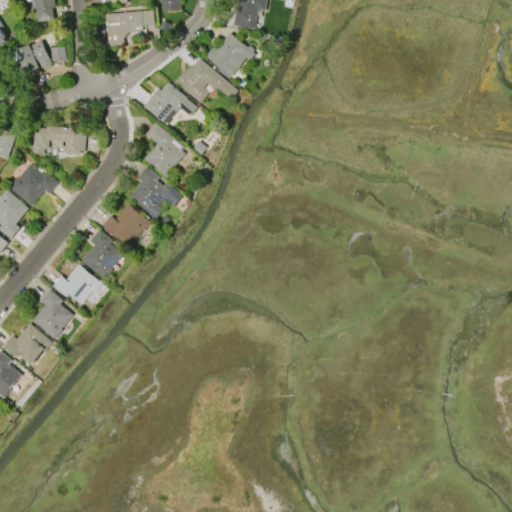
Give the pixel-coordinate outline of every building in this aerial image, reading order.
[(55,21),(37,23),(34,0),(54,0),(55,7),(53,8),(55,21)] [(180,0),(181,10),(163,12),(161,0),(180,0)] [(233,26),(236,4),(232,3),(232,0),(267,0),(266,11),(258,10),(255,29),(233,26)] [(105,15),(153,11),(154,25),(145,25),(146,27),(142,27),(143,32),(128,33),(123,39),(124,43),(121,43),(122,46),(108,47),(107,27),(106,27),(105,15)] [(0,45),(9,40),(0,24),(0,45)] [(216,49),(230,33),(247,48),(249,46),(251,47),(253,49),(253,50),(253,52),(255,54),(250,60),(247,57),(230,77),(206,57),(213,47),(216,49)] [(52,64),(42,69),(39,63),(38,64),(40,68),(38,69),(39,73),(33,76),(31,73),(23,77),(12,53),(30,45),(30,47),(41,42),(52,64)] [(50,48),(52,62),(66,61),(64,46),(50,48)] [(200,58),(237,91),(230,99),(217,87),(215,90),(207,83),(204,88),(209,92),(200,103),(175,82),(182,73),(184,74),(191,66),(192,67),(200,58)] [(168,82),(199,107),(190,117),(179,108),(166,124),(144,106),(159,89),(161,91),(168,82)] [(157,144),(146,134),(156,123),(185,147),(182,151),(185,154),(173,168),(175,170),(167,179),(144,159),(157,144)] [(46,126),(86,129),(84,152),(81,152),(80,155),(65,154),(66,142),(49,140),(49,149),(45,149),(44,155),(33,154),(35,128),(46,129),(46,126)] [(0,128),(15,134),(6,158),(0,155),(0,128)] [(29,165),(42,176),(45,172),(59,182),(49,194),(44,190),(31,206),(9,188),(16,178),(18,179),(29,165)] [(128,198),(142,182),(138,178),(147,167),(160,177),(157,180),(163,186),(166,183),(182,196),(173,206),(164,199),(158,206),(164,210),(156,220),(128,198)] [(0,196),(6,190),(28,208),(15,224),(20,228),(10,240),(0,230),(0,226),(1,225),(0,224),(0,196)] [(129,204),(151,222),(144,231),(143,231),(128,248),(102,226),(111,216),(115,219),(129,204)] [(81,261),(94,245),(89,241),(99,230),(112,240),(109,244),(122,255),(111,269),(112,270),(104,280),(81,261)] [(0,236),(8,243),(0,253),(0,236)] [(79,264),(102,283),(94,292),(93,291),(82,304),(68,293),(65,297),(53,286),(61,276),(66,280),(79,264)] [(32,320),(45,305),(40,301),(50,289),(63,300),(60,303),(73,315),(62,328),(63,329),(55,339),(32,320)] [(17,339),(30,323),(52,342),(39,358),(38,357),(32,365),(18,354),(15,357),(3,347),(12,335),(17,339)] [(0,394),(0,350),(13,360),(10,364),(23,375),(11,389),(13,390),(5,399),(0,394)]
